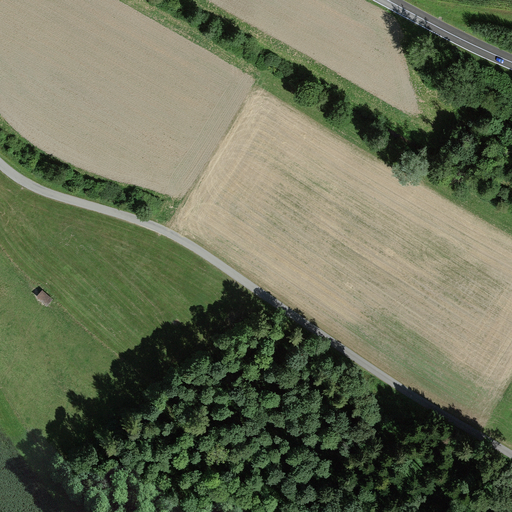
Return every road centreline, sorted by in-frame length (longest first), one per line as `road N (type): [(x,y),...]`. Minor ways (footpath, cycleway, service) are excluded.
road 1 (unclassified): [(511,457),(411,399),(166,232),(42,191),(0,164)]
road 2 (secondary): [(388,0),(511,62)]
